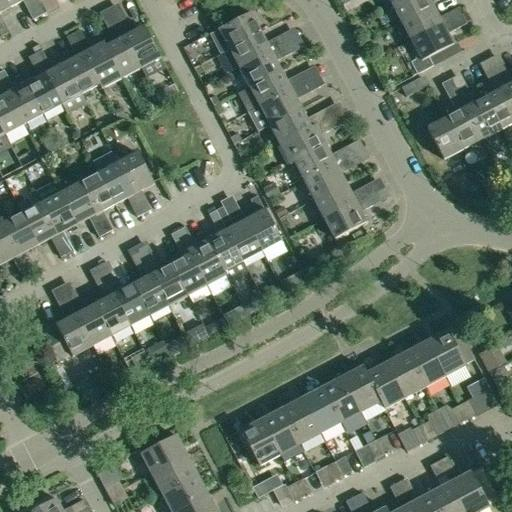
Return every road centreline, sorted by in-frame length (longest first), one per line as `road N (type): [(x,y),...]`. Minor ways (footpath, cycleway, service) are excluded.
road 1 (residential): [(0,306),(239,173),(150,0)]
road 2 (unclassified): [(74,455),(359,303),(455,226)]
road 3 (unclassified): [(430,212),(317,300),(61,430)]
road 4 (unclassified): [(430,212),(310,0)]
road 5 (residential): [(306,511),(439,446),(511,425)]
